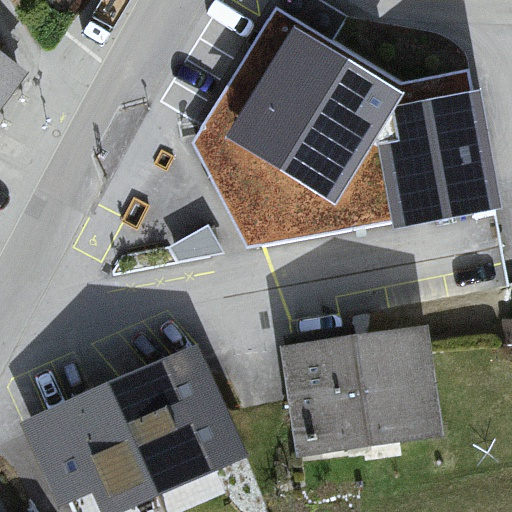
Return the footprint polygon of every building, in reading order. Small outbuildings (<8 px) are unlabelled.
[(340,206),(405,93),(295,29),(229,142),(340,206)] [(0,128),(39,77),(0,49),(0,128)] [(483,96),(391,110),(410,227),(502,212),(483,96)] [(428,336),(276,350),(300,464),(447,445),(428,336)] [(186,364),(20,435),(69,511),(170,511),(243,483),(186,364)]
